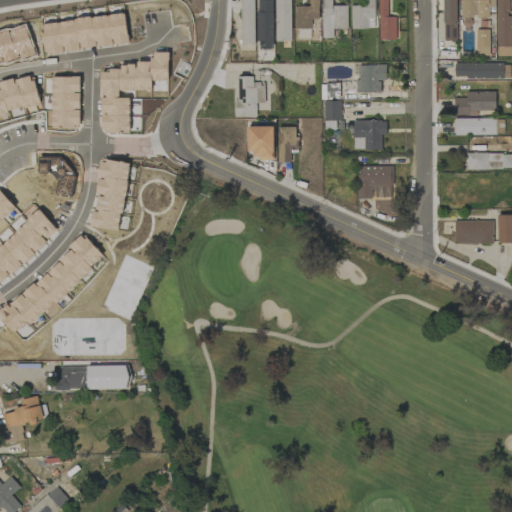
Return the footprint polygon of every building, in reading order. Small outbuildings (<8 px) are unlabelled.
[(240,0),(240,44),(253,44),(253,0),(240,0)] [(256,0),(256,43),(272,44),(272,0),(256,0)] [(290,0),(274,0),(275,41),(291,41),(290,0)] [(319,19),(318,0),(308,0),(309,6),(294,7),(294,29),(311,29),(311,20),(319,19)] [(321,0),(322,38),(333,38),(333,29),(347,29),(346,5),(332,6),(331,0),(321,0)] [(376,28),(375,0),(364,0),(364,5),(350,5),(351,29),(376,28)] [(388,17),(387,0),(378,0),(379,40),(395,39),(395,17),(388,17)] [(455,0),(442,0),(443,41),(457,41),(455,0)] [(460,0),(461,17),(491,18),(491,0),(460,0)] [(511,36),(511,16),(509,16),(508,0),(495,0),(496,56),(511,55),(511,36)] [(39,23),(43,55),(129,44),(124,12),(39,23)] [(476,56),(489,55),(489,29),(475,30),(476,56)] [(454,63),(454,79),(509,78),(509,63),(454,63)] [(357,92),(380,93),(380,80),(385,80),(386,66),(357,65),(357,92)] [(0,113),(39,104),(32,75),(0,82),(0,113)] [(254,76),(235,77),(236,118),(255,117),(254,76)] [(325,84),(326,97),(339,97),(338,83),(325,84)] [(453,98),(454,115),(477,114),(477,111),(495,110),(494,92),(465,92),(465,98),(453,98)] [(340,101),(323,101),(324,128),(332,128),(331,121),(341,121),(340,101)] [(494,118),(454,119),(454,136),(495,135),(494,118)] [(352,149),(383,150),(384,121),(353,120),(352,149)] [(248,159),(273,159),(273,126),(248,127),(248,159)] [(278,163),(291,162),(291,150),(296,150),(296,127),(277,127),(278,163)] [(466,169),(511,169),(511,153),(466,153),(466,169)] [(39,156),(60,156),(62,159),(63,158),(74,173),(73,174),(76,176),(71,198),(54,194),(57,181),(52,173),(38,173),(38,162),(39,162),(39,156)] [(91,227),(119,231),(129,163),(101,159),(91,227)] [(357,199),(373,199),(373,198),(392,197),(391,166),(357,166),(357,199)] [(0,219),(13,207),(0,192),(0,219)] [(0,245),(0,283),(44,241),(43,240),(55,228),(37,209),(0,245)] [(511,242),(511,214),(497,215),(497,243),(511,242)] [(454,220),(453,243),(492,244),(493,221),(454,220)] [(104,257),(83,234),(0,310),(0,316),(14,333),(26,322),(30,326),(104,257)] [(127,365),(87,366),(87,389),(128,388),(127,365)] [(85,366),(60,367),(60,387),(70,387),(70,378),(79,378),(79,389),(86,389),(85,366)] [(0,430),(3,444),(24,440),(21,424),(47,419),(45,405),(38,406),(36,396),(20,400),(22,409),(2,413),(4,427),(0,427),(0,430)] [(0,509),(2,511),(13,511),(21,505),(12,495),(20,487),(10,476),(1,484),(0,482),(0,509)] [(27,511),(52,511),(67,499),(56,486),(27,511)]
